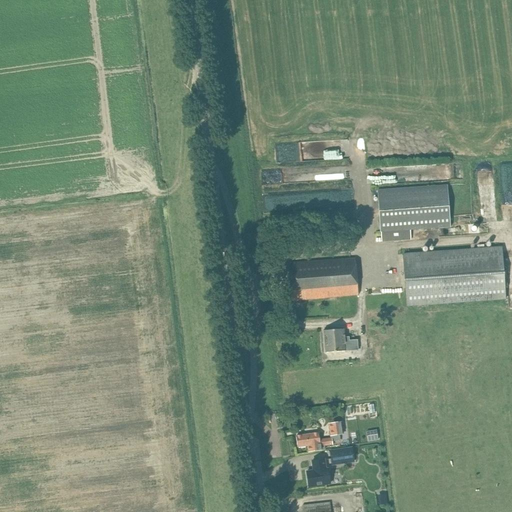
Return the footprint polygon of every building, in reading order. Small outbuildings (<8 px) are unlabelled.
[(454,169),(468,170),(468,159),(455,158),(454,169)] [(380,233),(450,228),(447,185),(377,190),(380,233)] [(406,307),(505,300),(501,247),(402,254),(406,307)] [(292,302),(302,301),(359,296),(356,258),(289,263),(292,302)] [(492,335),(491,319),(443,322),(447,378),(467,377),(465,349),(464,337),(471,336),(492,335)] [(344,337),(343,329),(333,330),(323,331),(325,353),(358,350),(357,340),(349,341),(349,337),(344,337)] [(373,422),(375,432),(386,429),(383,420),(373,422)] [(340,440),(339,435),(342,434),(340,422),(329,424),(332,438),(319,440),(318,433),(296,436),(297,447),(308,446),(309,452),(325,450),(324,446),(332,445),(332,442),(340,440)] [(352,447),(329,451),(332,466),(355,463),(352,447)] [(322,460),(310,461),(312,471),(305,472),(307,487),(328,484),(326,469),(324,469),(322,460)] [(302,511),(330,511),(330,503),(312,505),(302,506),(302,511)]
